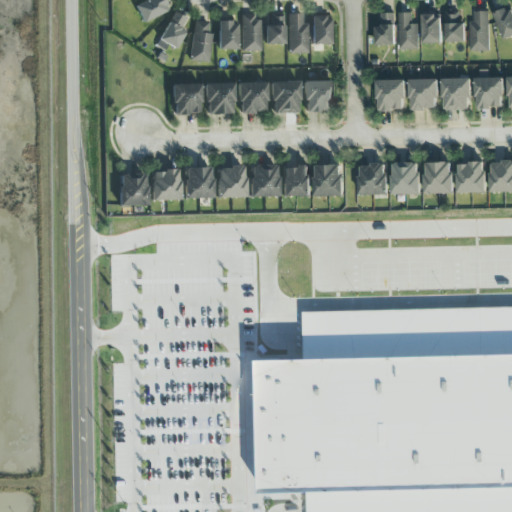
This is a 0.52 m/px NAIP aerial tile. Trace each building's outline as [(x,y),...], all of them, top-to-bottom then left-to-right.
[(149,0),(134,7),(142,24),(169,11),(163,0),(164,0),(149,0)] [(511,8),(495,13),(503,39),(511,36),(511,8)] [(446,13),(446,43),(466,42),(465,23),(460,23),(459,12),(446,13)] [(488,12),(474,12),(475,22),(470,22),(471,52),(489,51),(488,12)] [(172,51),(189,21),(174,13),(157,43),(172,51)] [(395,45),(395,13),(381,13),(381,26),(376,26),(376,45),(395,45)] [(418,25),(412,25),(412,13),(399,14),(399,50),(419,50),(418,25)] [(301,15),(287,15),(288,55),(307,54),(307,24),(302,25),(301,15)] [(422,16),(423,44),(442,44),(441,15),(422,16)] [(284,45),(283,16),(270,16),(270,27),(264,27),(265,46),(284,45)] [(260,17),(240,18),(241,53),(260,52),(260,17)] [(311,18),(312,46),(330,46),(329,18),(311,18)] [(208,24),(195,22),(189,61),(207,64),(212,35),(207,34),(208,24)] [(235,51),(236,23),(218,23),(217,50),(235,51)] [(504,78),(504,97),(500,97),(500,108),(480,109),(480,96),(474,96),(474,78),(504,78)] [(471,79),(473,110),(442,111),(441,80),(471,79)] [(437,80),(439,110),(412,111),(410,80),(437,80)] [(297,81),(299,114),(269,114),(268,82),(297,81)] [(331,81),(331,114),(302,114),(302,82),(331,81)] [(406,81),(407,111),(377,111),(378,81),(406,81)] [(264,84),(265,113),(238,114),(237,84),(264,83),(264,84)] [(169,84),(169,115),(200,114),(199,84),(169,84)] [(232,84),(232,115),(203,117),(203,85),(232,84)] [(493,161),(496,161),(496,160),(503,160),(504,160),(504,157),(511,157),(511,189),(491,190),(490,170),(493,170),(493,161)] [(483,161),(488,192),(461,194),(457,162),(483,161)] [(343,164),(344,196),(313,197),(313,163),(343,164)] [(419,163),(422,195),(392,197),(390,163),(419,163)] [(453,163),(456,193),(426,193),(424,165),(453,163)] [(384,164),(385,193),(363,194),(362,165),(384,164)] [(276,165),(278,197),(250,200),(247,166),(276,165)] [(211,197),(210,167),(181,169),(181,197),(211,197)] [(215,169),(217,198),(244,197),(243,167),(215,169)] [(309,167),(310,197),(282,199),(280,168),(309,167)] [(176,170),(177,199),(151,201),(149,171),(176,170)] [(117,176),(147,175),(147,204),(118,205),(117,176)] [(259,362),(303,361),(302,312),(511,306),(511,511),(306,511),(306,493),(262,494),(259,362)]
